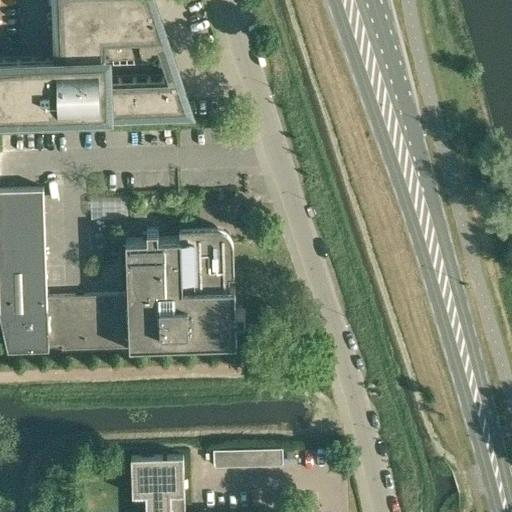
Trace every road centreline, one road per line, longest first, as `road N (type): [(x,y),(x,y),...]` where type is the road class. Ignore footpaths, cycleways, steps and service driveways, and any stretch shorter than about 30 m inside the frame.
road 1 (primary): [(341,0),(507,511)]
road 2 (residential): [(382,511),(224,0)]
road 3 (primary): [(509,511),(457,279),(375,0)]
